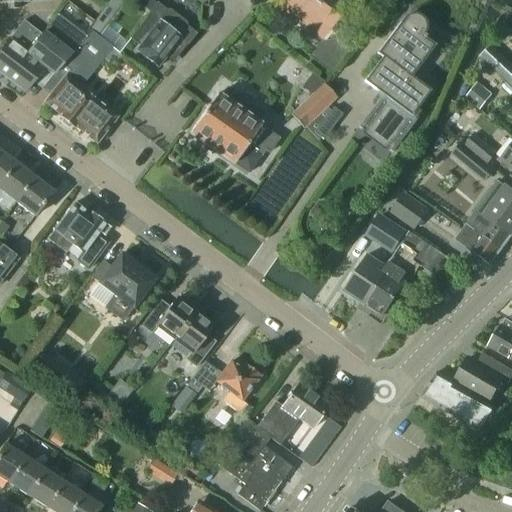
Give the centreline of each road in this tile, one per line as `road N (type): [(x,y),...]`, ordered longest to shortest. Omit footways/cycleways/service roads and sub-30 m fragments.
road 1 (residential): [(386,395),(100,180)]
road 2 (residential): [(100,180),(234,0)]
road 3 (tertiary): [(386,395),(499,281)]
road 4 (tertiary): [(309,511),(386,395)]
road 5 (residential): [(100,180),(0,106)]
